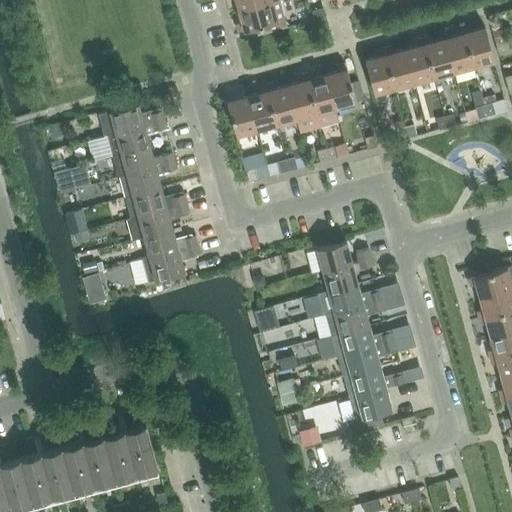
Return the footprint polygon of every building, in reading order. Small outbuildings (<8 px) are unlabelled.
[(271,0),(235,0),(239,10),(272,0),(271,0)] [(244,30),(256,27),(258,35),(287,27),(280,0),(273,0),(272,0),(239,10),(244,30)] [(311,8),(314,21),(326,17),(322,5),(311,8)] [(462,26),(473,66),(494,60),(485,26),(471,30),(470,24),(462,26)] [(444,38),(454,71),(473,66),(462,26),(455,28),(457,34),(444,38)] [(496,45),(507,42),(505,34),(494,37),(496,45)] [(423,37),(425,43),(434,76),(454,71),(444,38),(432,41),(430,35),(423,37)] [(405,48),(414,82),(434,76),(425,43),(423,37),(416,39),(417,45),(405,48)] [(507,42),(496,45),(499,54),(510,51),(507,42)] [(384,48),(385,54),(394,87),(414,82),(405,48),(393,52),(391,46),(384,48)] [(365,59),(374,93),(394,87),(385,54),(384,48),(376,50),(378,56),(365,59)] [(339,71),(326,74),(335,107),(356,102),(356,101),(350,81),(347,68),(346,69),(344,63),(337,65),(339,71)] [(312,72),(305,74),(319,126),(339,121),(335,107),(326,74),(314,77),(312,72)] [(297,76),(299,81),(287,85),(296,118),(299,132),(319,126),(305,74),(297,76)] [(358,79),(350,81),(356,101),(363,99),(358,79)] [(273,82),(265,84),(276,124),(296,118),(287,85),(274,88),(273,82)] [(260,92),(247,95),(256,129),(276,124),(265,84),(258,86),(260,92)] [(480,89),(472,92),(476,107),(485,105),(483,98),(480,89)] [(227,101),(236,135),(256,129),(247,95),(235,99),(233,93),(226,95),(227,101)] [(494,94),(483,98),(485,105),(493,103),(496,113),(508,110),(505,99),(496,102),(494,94)] [(149,114),(142,116),(138,102),(98,113),(104,135),(108,134),(151,122),(149,114)] [(485,105),(488,116),(496,113),(493,103),(485,105)] [(488,116),(485,105),(476,107),(476,108),(479,118),(488,116)] [(476,108),(465,112),(467,119),(468,121),(479,118),(476,108)] [(464,109),(459,111),(461,120),(467,119),(465,112),(464,109)] [(149,114),(151,122),(163,119),(161,111),(149,114)] [(445,115),(448,127),(456,124),(453,113),(445,115)] [(448,127),(445,115),(437,118),(440,129),(448,127)] [(163,119),(151,122),(153,130),(157,129),(166,127),(163,119)] [(153,130),(151,122),(108,134),(114,154),(150,144),(147,132),(153,130)] [(53,125),(50,126),(53,134),(64,131),(62,123),(58,124),(53,125)] [(406,126),(409,137),(417,135),(414,124),(406,126)] [(401,139),(409,137),(406,126),(398,128),(401,139)] [(323,144),(351,141),(350,132),(322,136),(323,144)] [(364,137),(367,149),(376,146),(373,135),(364,137)] [(119,175),(156,165),(150,144),(114,154),(119,175)] [(325,148),(328,159),(337,157),(333,145),(325,148)] [(328,159),(325,148),(316,150),(319,162),(328,159)] [(56,149),(47,151),(50,163),(51,162),(59,160),(56,149)] [(162,164),(175,160),(173,152),(160,156),(162,164)] [(286,158),(289,170),(298,168),(294,156),(286,158)] [(289,170),(286,158),(278,160),(281,172),(289,170)] [(59,160),(51,162),(53,171),(66,167),(64,159),(59,160)] [(165,173),(178,169),(175,160),(162,164),(165,173)] [(278,160),(266,163),(269,175),(281,172),(278,160)] [(266,163),(255,166),(255,167),(258,178),(269,175),(266,163)] [(119,175),(125,196),(161,186),(158,174),(165,173),(162,164),(156,165),(119,175)] [(70,167),(53,172),(59,192),(75,187),(70,167)] [(255,167),(246,169),(249,181),(258,178),(255,167)] [(173,205),(171,198),(165,199),(161,186),(125,196),(131,217),(173,205)] [(171,198),(173,205),(186,202),(184,194),(171,198)] [(173,205),(176,215),(189,211),(186,202),(173,205)] [(176,215),(173,205),(131,217),(127,218),(132,239),(143,236),(173,228),(170,216),(176,215)] [(81,209),(64,213),(69,233),(87,229),(81,209)] [(143,236),(149,257),(185,247),(183,239),(176,241),(173,228),(143,236)] [(86,231),(76,234),(78,242),(89,239),(86,231)] [(198,243),(195,236),(183,239),(185,247),(198,243)] [(322,270),(352,262),(346,240),(316,248),(322,270)] [(185,247),(187,256),(200,252),(198,243),(185,247)] [(181,258),(187,256),(185,247),(149,257),(142,259),(147,280),(184,271),(181,258)] [(358,260),(371,257),(369,249),(356,252),(358,260)] [(371,257),(358,260),(360,269),(373,265),(371,257)] [(95,261),(82,264),(84,272),(97,269),(95,261)] [(328,290),(357,282),(352,262),(322,270),(328,290)] [(479,296),(511,287),(511,285),(507,266),(473,275),(479,296)] [(98,272),(83,277),(85,285),(100,281),(98,272)] [(263,273),(253,276),(256,286),(266,283),(263,273)] [(326,313),(363,303),(370,302),(367,293),(361,295),(357,282),(328,290),(320,293),(326,313)] [(511,287),(479,296),(484,316),(511,308),(511,287)] [(370,302),(382,298),(380,290),(367,293),(370,302)] [(382,298),(370,302),(372,310),(385,307),(382,298)] [(365,312),(372,310),(370,302),(363,303),(326,313),(332,334),(369,324),(365,312)] [(270,306),(254,311),(260,331),(276,326),(270,306)] [(511,329),(511,308),(484,316),(490,335),(511,329)] [(369,324),(332,334),(338,355),(374,345),(381,343),(379,335),(372,337),(369,324)] [(495,355),(511,350),(511,329),(490,335),(495,355)] [(312,330),(295,331),(296,344),(284,344),(284,353),(299,353),(299,343),(312,343),(312,330)] [(381,343),(394,340),(392,332),(379,335),(381,343)] [(394,340),(381,343),(383,352),(396,348),(394,340)] [(377,353),(383,352),(381,343),(374,345),(338,355),(343,376),(380,366),(377,353)] [(500,375),(511,371),(511,350),(495,355),(489,357),(491,364),(497,362),(500,375)] [(294,354),(278,359),(280,368),(297,363),(294,354)] [(386,387),(392,385),(390,376),(383,378),(380,366),(343,376),(349,397),(386,387)] [(511,371),(500,375),(506,394),(511,392),(511,371)] [(390,376),(392,385),(405,382),(402,373),(390,376)] [(386,387),(349,397),(355,418),(345,421),(348,433),(383,424),(380,412),(391,409),(386,387)] [(511,392),(506,394),(500,396),(502,403),(508,402),(511,414),(511,413),(511,392)] [(323,408),(314,410),(316,419),(325,417),(323,408)] [(120,412),(123,424),(126,423),(125,421),(133,419),(131,409),(120,412)] [(123,424),(120,412),(110,415),(112,425),(120,423),(120,425),(123,424)] [(418,429),(415,420),(414,414),(401,418),(405,433),(418,429)] [(78,424),(81,435),(84,434),(83,432),(92,430),(89,421),(78,424)] [(115,478),(136,472),(157,466),(146,423),(103,435),(115,478)] [(81,435),(78,424),(68,427),(70,436),(78,434),(79,436),(81,435)] [(317,427),(300,431),(302,439),(304,446),(321,441),(317,427)] [(37,435),(40,447),(42,446),(41,444),(50,442),(47,432),(37,435)] [(40,447),(37,435),(27,438),(29,447),(36,445),(37,447),(40,447)] [(103,435),(82,440),(62,446),(73,489),(115,478),(103,435)] [(0,445),(0,457),(1,457),(0,455),(8,453),(6,444),(0,445)] [(62,446),(41,451),(20,457),(32,500),(73,489),(62,446)] [(20,457),(0,462),(0,509),(32,500),(20,457)] [(458,476),(448,478),(452,489),(461,487),(458,476)] [(409,489),(412,500),(420,498),(417,487),(409,489)] [(412,500),(409,489),(401,491),(404,502),(412,500)] [(156,494),(159,503),(166,501),(164,492),(156,494)] [(370,500),(373,511),(381,509),(378,497),(370,500)] [(368,511),(373,511),(370,500),(361,502),(363,511),(368,511)] [(122,503),(124,511),(125,511),(132,510),(129,501),(122,503)] [(124,511),(122,503),(114,505),(115,511),(124,511)]
